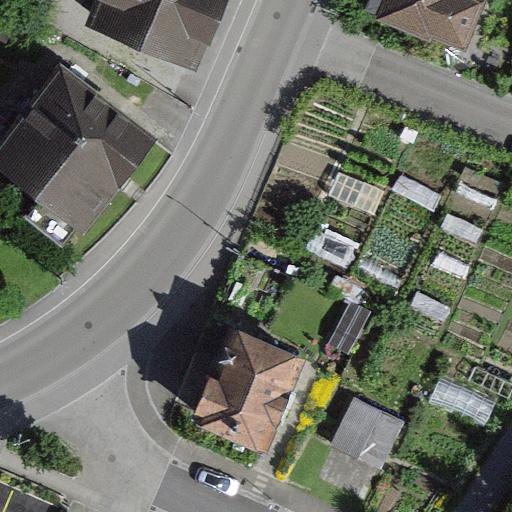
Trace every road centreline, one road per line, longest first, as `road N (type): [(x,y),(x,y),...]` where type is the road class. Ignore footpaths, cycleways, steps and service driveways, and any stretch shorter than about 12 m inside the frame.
road 1 (tertiary): [(49,354),(115,304),(187,227),(217,177),(276,32)]
road 2 (residential): [(276,32),(511,128)]
road 3 (residential): [(49,354),(132,467),(220,511)]
